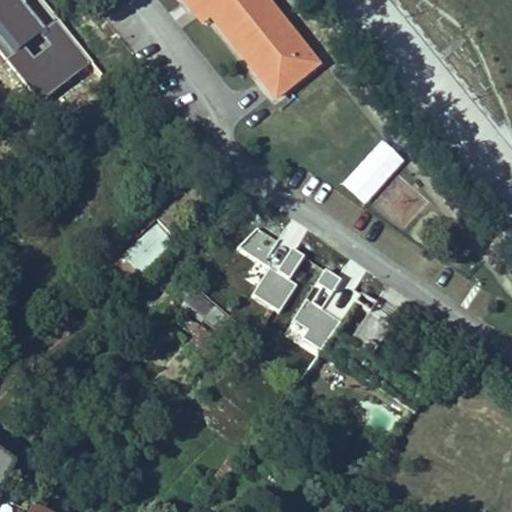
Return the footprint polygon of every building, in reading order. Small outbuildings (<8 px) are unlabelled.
[(181,0),(190,11),(200,3),(212,18),(261,79),(276,66),(294,88),(317,70),(261,0),(181,0)] [(202,26),(212,18),(200,3),(190,11),(202,26)] [(294,88),(276,66),(261,79),(279,101),(294,88)] [(353,196),(398,156),(378,133),(332,174),(353,196)] [(401,232),(429,202),(398,173),(370,203),(401,232)] [(335,330),(320,353),(414,416),(430,391),(335,330)] [(84,466),(98,448),(71,428),(57,445),(84,466)] [(0,498),(17,465),(0,455),(0,498)] [(60,511),(38,501),(32,511),(60,511)]
